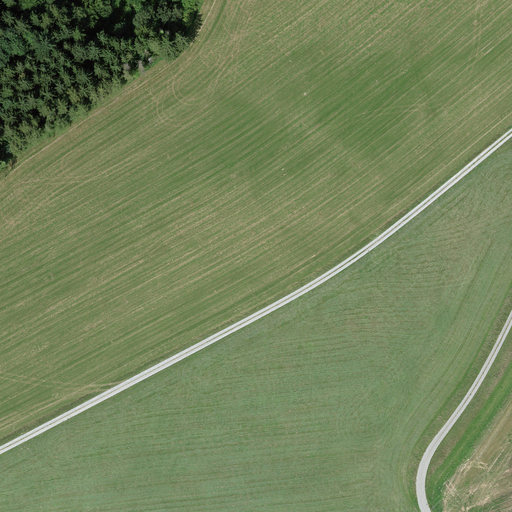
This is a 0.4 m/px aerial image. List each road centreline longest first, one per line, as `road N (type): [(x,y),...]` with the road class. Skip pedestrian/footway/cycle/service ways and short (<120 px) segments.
road 1 (track): [(0,450),(282,303),(368,248),(511,133)]
road 2 (track): [(428,511),(422,480),(429,455),(511,324)]
